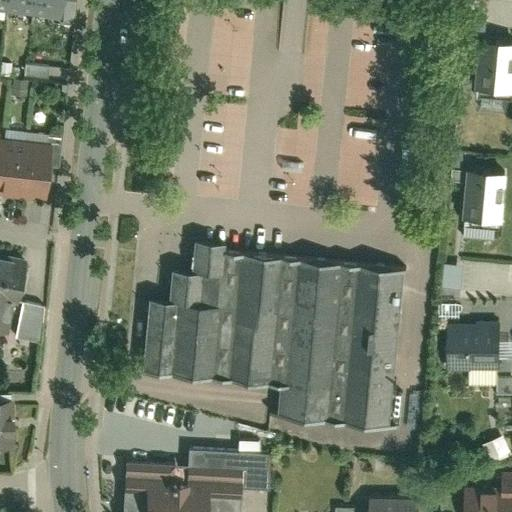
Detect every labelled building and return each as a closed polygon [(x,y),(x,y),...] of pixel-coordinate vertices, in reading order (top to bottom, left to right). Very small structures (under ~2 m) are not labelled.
[(0,0),(0,6),(62,11),(62,0),(0,0)] [(62,0),(62,11),(61,22),(75,23),(76,0),(62,0)] [(477,92),(511,95),(511,92),(511,40),(483,37),(477,92)] [(24,62),(23,74),(46,77),(48,65),(24,62)] [(23,95),(24,79),(12,78),(10,94),(23,95)] [(46,143),(0,137),(0,195),(39,200),(43,168),(46,143)] [(46,143),(43,168),(55,169),(58,145),(46,143)] [(471,166),(467,218),(504,221),(509,169),(471,166)] [(224,245),(190,242),(188,269),(179,268),(168,268),(166,299),(143,297),(137,369),(280,381),(277,415),(392,424),(405,267),(223,252),(224,245)] [(23,258),(0,253),(0,325),(4,326),(11,293),(16,294),(23,258)] [(444,259),(443,282),(462,283),(463,259),(444,259)] [(38,338),(42,303),(23,299),(16,333),(38,338)] [(499,323),(449,323),(449,364),(498,364),(498,356),(499,323)] [(511,355),(498,356),(498,364),(498,391),(511,390),(511,355)] [(0,442),(15,442),(14,397),(0,396),(0,442)] [(491,457),(511,451),(504,431),(485,438),(491,457)] [(185,450),(184,464),(238,466),(238,491),(267,492),(269,453),(185,450)] [(123,511),(236,511),(238,491),(238,466),(184,464),(125,462),(123,511)] [(416,497),(416,511),(437,511),(438,483),(416,483),(416,497)] [(465,486),(464,511),(511,511),(511,486),(504,486),(465,486)] [(365,511),(416,511),(416,497),(366,497),(365,511)]
